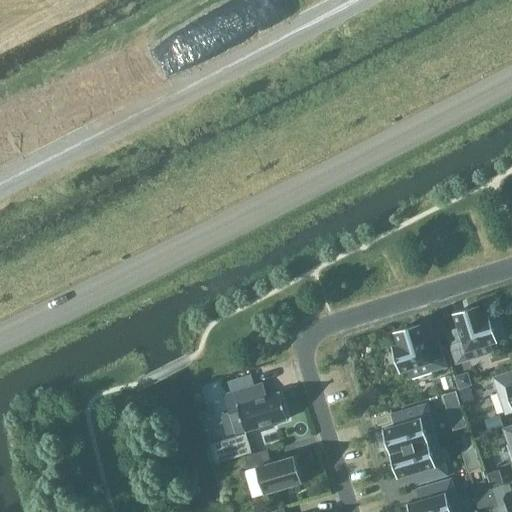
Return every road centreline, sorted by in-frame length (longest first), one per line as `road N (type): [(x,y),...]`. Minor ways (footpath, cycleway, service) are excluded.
road 1 (tertiary): [(0,336),(511,79)]
road 2 (residential): [(352,511),(306,355),(312,337),(511,269)]
